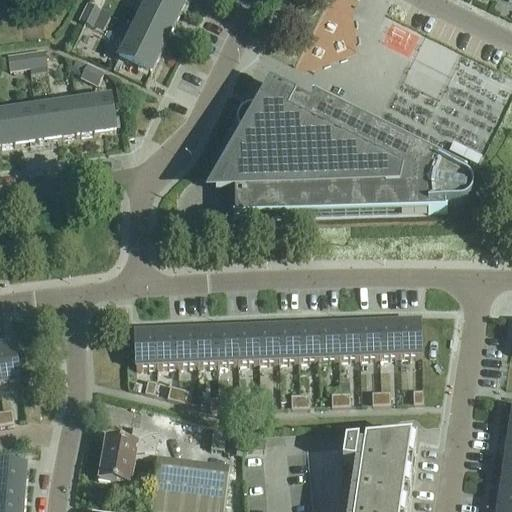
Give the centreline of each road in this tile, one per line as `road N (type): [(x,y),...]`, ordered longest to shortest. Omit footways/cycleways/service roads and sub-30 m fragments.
road 1 (residential): [(137,290),(480,283)]
road 2 (residential): [(480,283),(448,511)]
road 3 (residential): [(55,511),(77,402),(71,297)]
road 4 (residential): [(256,0),(191,132),(148,185)]
road 5 (residential): [(148,185),(118,178),(0,193)]
